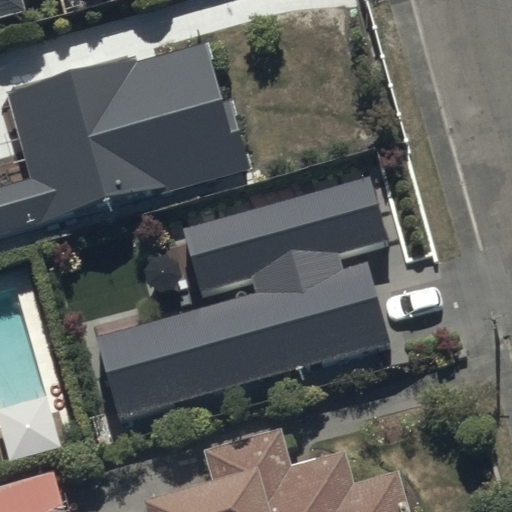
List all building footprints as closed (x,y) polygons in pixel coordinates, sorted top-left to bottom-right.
[(0,0),(0,24),(28,17),(22,0),(0,0)] [(0,189),(0,234),(250,170),(233,104),(225,106),(209,46),(3,99),(25,183),(0,189)] [(388,245),(370,179),(184,231),(202,297),(253,283),(257,297),(100,341),(123,422),(391,346),(368,265),(344,271),(341,258),(388,245)] [(152,508),(139,511),(410,511),(397,467),(354,479),(345,449),(295,463),(284,426),(206,449),(214,478),(149,497),(152,508)] [(0,511),(65,511),(53,469),(0,483),(0,511)]
